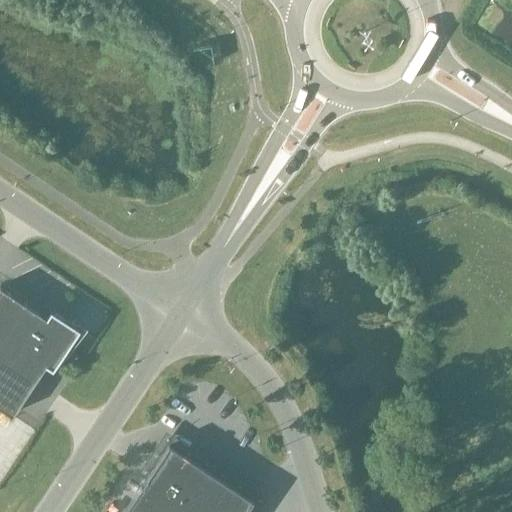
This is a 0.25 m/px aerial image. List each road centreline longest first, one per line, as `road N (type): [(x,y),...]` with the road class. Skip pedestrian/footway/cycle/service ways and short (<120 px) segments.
road 1 (unclassified): [(318,511),(272,391),(234,349),(179,311)]
road 2 (unclassified): [(179,311),(47,511)]
road 3 (unclassified): [(0,193),(179,311)]
road 4 (unclassified): [(228,239),(322,119),(348,99)]
road 5 (unclassified): [(306,72),(228,239)]
